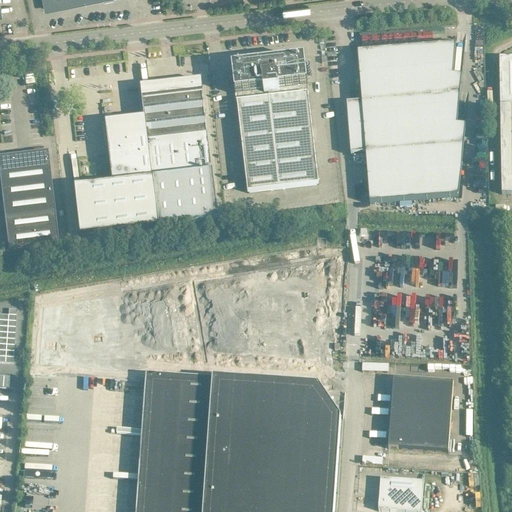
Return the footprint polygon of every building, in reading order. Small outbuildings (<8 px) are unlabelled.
[(43,0),(45,10),(94,0),(43,0)] [(358,54),(362,104),(347,105),(351,156),(366,155),(370,205),(459,198),(466,128),(457,127),(462,78),(453,77),(456,46),(358,54)] [(511,58),(499,58),(502,195),(511,195),(511,58)] [(318,185),(308,95),(309,95),(305,60),(232,69),(236,104),(237,104),(248,194),(318,185)] [(216,222),(200,81),(183,83),(184,94),(142,99),(141,88),(138,88),(142,118),(103,122),(111,185),(72,189),(78,238),(216,222)] [(0,187),(7,250),(58,244),(47,153),(0,159),(0,187)] [(479,188),(491,189),(493,156),(484,156),(483,177),(480,177),(479,188)] [(34,304),(29,367),(50,369),(95,372),(149,375),(138,511),(334,511),(341,420),(319,387),(333,389),(336,389),(337,362),(344,272),(345,252),(34,304)] [(389,436),(388,450),(399,450),(449,454),(454,384),(394,380),(390,436),(389,436)] [(381,480),(379,511),(421,511),(424,483),(381,480)]
